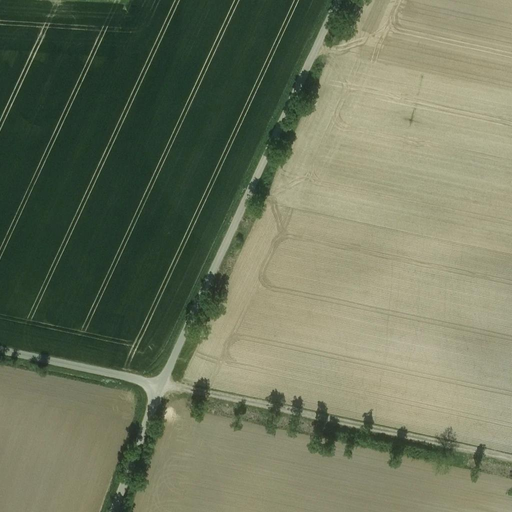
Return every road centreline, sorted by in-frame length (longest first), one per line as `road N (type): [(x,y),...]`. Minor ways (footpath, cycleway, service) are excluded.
road 1 (unclassified): [(111,511),(158,385),(337,0)]
road 2 (track): [(0,351),(511,457)]
